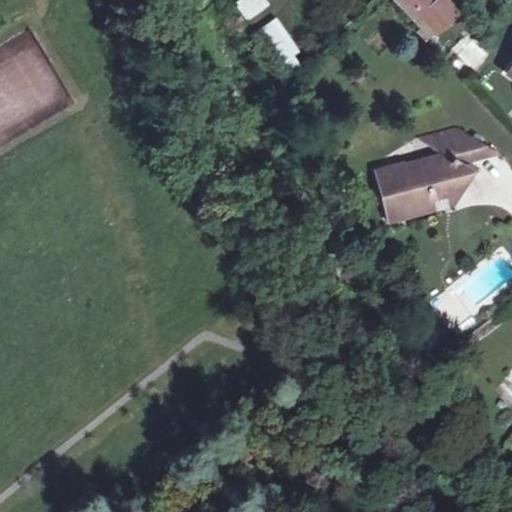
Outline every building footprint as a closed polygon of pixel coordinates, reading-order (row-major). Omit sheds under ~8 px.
[(252,21),(270,6),(264,0),(241,0),(237,4),(252,21)] [(403,0),(432,31),(444,20),(425,0),(403,0)] [(423,41),(431,33),(405,5),(397,13),(423,41)] [(263,36),(270,47),(281,40),(273,28),(263,36)] [(444,43),(454,54),(466,40),(456,30),(444,43)] [(281,40),(270,47),(280,61),(291,54),(281,40)] [(469,70),(482,58),(469,44),(456,56),(469,70)] [(291,54),(280,61),(289,75),(300,68),(291,54)] [(388,205),(392,219),(411,214),(410,209),(427,205),(425,200),(444,195),(451,200),(455,190),(460,189),(459,184),(462,180),(454,175),(459,165),(455,163),(496,152),(455,127),(416,138),(439,154),(437,158),(437,157),(436,157),(436,156),(435,156),(434,156),(433,156),(432,156),(431,156),(430,157),(429,157),(429,158),(428,158),(428,159),(427,160),(427,161),(427,162),(427,163),(403,169),(401,162),(375,170),(381,192),(377,193),(380,207),(388,205)] [(371,171),(377,193),(381,192),(375,170),(371,171)] [(384,221),(392,219),(388,205),(380,207),(384,221)] [(432,333),(423,321),(422,321),(416,313),(410,318),(418,328),(433,346),(447,333),(441,325),(432,333)] [(432,333),(441,325),(431,313),(423,321),(432,333)]
